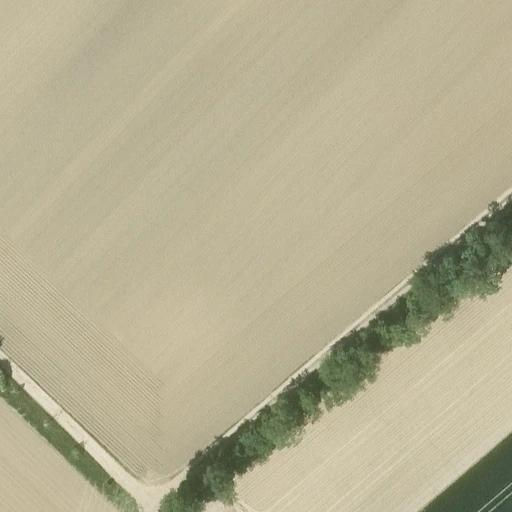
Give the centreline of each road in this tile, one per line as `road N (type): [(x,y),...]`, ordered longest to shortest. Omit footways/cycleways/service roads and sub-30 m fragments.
road 1 (track): [(159,511),(183,478),(511,197)]
road 2 (track): [(0,362),(159,511)]
